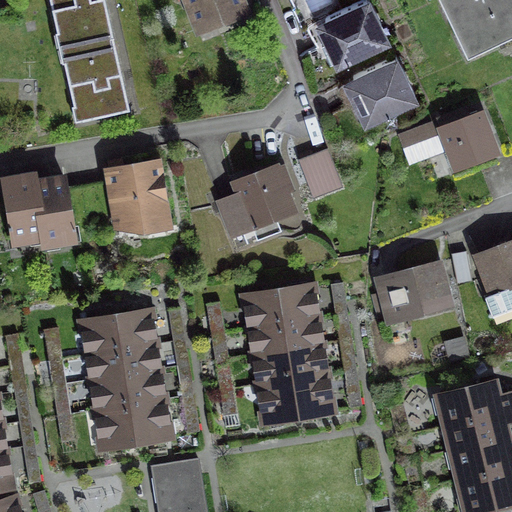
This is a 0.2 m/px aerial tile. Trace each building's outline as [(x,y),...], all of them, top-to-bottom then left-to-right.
[(50,0),(61,48),(121,35),(112,0),(50,0)] [(249,0),(194,0),(205,27),(253,9),(249,0)] [(362,0),(324,18),(344,61),(396,36),(379,0),(362,0)] [(511,0),(451,0),(478,55),(511,38),(511,0)] [(137,111),(121,35),(61,48),(78,124),(137,111)] [(400,58),(346,83),(366,125),(420,100),(400,58)] [(462,169),(504,154),(488,109),(445,125),(462,169)] [(435,123),(401,136),(412,163),(446,150),(435,123)] [(327,154),(297,166),(314,207),(344,195),(327,154)] [(165,158),(109,168),(121,237),(177,227),(165,158)] [(239,190),(215,200),(232,243),(307,212),(286,161),(236,181),(239,190)] [(39,175),(0,181),(0,184),(12,256),(40,251),(36,220),(46,218),(39,185),(39,175)] [(36,220),(43,258),(81,251),(67,179),(39,185),(46,218),(36,220)] [(511,241),(476,254),(491,296),(511,288),(511,241)] [(447,259),(377,275),(388,323),(458,307),(447,259)] [(252,328),(327,318),(322,282),(247,292),(252,328)] [(90,354),(161,342),(156,307),(84,318),(90,354)] [(330,343),(327,318),(252,328),(255,352),(330,343)] [(165,367),(161,342),(90,354),(94,379),(165,367)] [(334,374),(330,343),(255,352),(259,384),(334,374)] [(171,399),(165,367),(94,379),(99,411),(171,399)] [(339,415),(334,374),(259,384),(265,424),(339,415)] [(448,426),(511,410),(511,393),(509,394),(505,378),(440,394),(448,426)] [(0,425),(9,424),(4,395),(0,396),(0,425)] [(177,437),(171,399),(99,411),(106,448),(177,437)] [(511,410),(448,426),(455,451),(511,436),(511,410)] [(0,451),(13,450),(9,424),(0,425),(0,451)] [(511,436),(455,451),(462,480),(511,467),(511,436)] [(0,488),(19,486),(13,450),(0,451),(0,488)] [(210,511),(201,460),(155,469),(162,511),(210,511)] [(511,467),(462,480),(470,511),(492,511),(511,507),(511,467)] [(0,502),(0,511),(26,511),(21,496),(0,502)]
